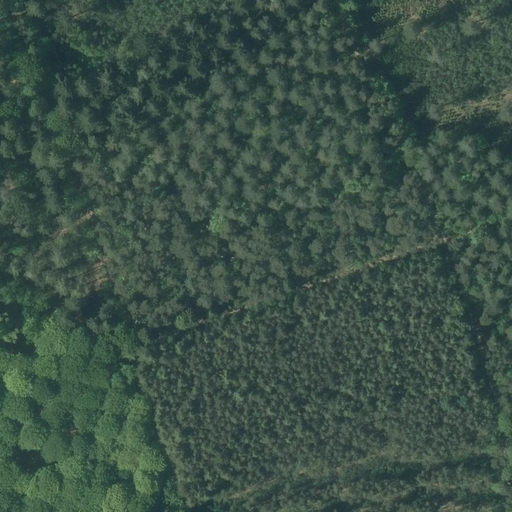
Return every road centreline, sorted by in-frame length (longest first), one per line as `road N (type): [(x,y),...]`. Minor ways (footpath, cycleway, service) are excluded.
road 1 (track): [(20,6),(197,495)]
road 2 (track): [(511,466),(446,229),(337,0)]
road 3 (track): [(197,495),(400,401),(495,388)]
road 4 (track): [(142,339),(0,305)]
